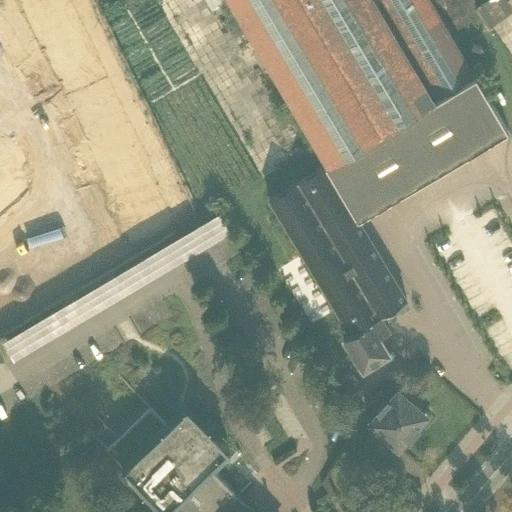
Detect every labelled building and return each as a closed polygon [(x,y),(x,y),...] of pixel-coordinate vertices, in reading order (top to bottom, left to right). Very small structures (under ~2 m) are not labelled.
[(20,0),(25,9),(44,0),(20,0)] [(66,0),(44,0),(25,9),(38,38),(76,20),(66,0)] [(430,0),(230,0),(326,161),(324,162),(337,185),(311,201),(298,180),(268,197),(349,330),(345,333),(362,366),(389,350),(378,333),(389,326),(381,313),(383,312),(385,316),(393,311),(391,307),(406,298),(357,217),(507,128),(430,0)] [(496,0),(486,0),(483,2),(497,22),(507,15),(496,0)] [(76,20),(38,38),(52,66),(90,48),(76,20)] [(90,48),(52,66),(66,95),(104,77),(90,48)] [(106,82),(68,100),(82,129),(120,111),(106,82)] [(120,111),(82,129),(96,157),(134,139),(120,111)] [(134,139),(96,157),(109,186),(147,167),(134,139)] [(0,195),(8,204),(23,190),(10,176),(21,165),(2,145),(0,146),(0,195)] [(147,167),(109,186),(123,214),(160,196),(147,167)] [(0,195),(0,211),(8,204),(0,195)] [(160,196),(123,214),(137,243),(174,225),(160,196)] [(211,214),(211,234),(224,234),(223,214),(211,214)] [(378,408),(367,421),(397,445),(424,412),(423,409),(397,386),(390,395),(387,395),(380,389),(370,401),(378,408)] [(106,448),(169,511),(255,511),(208,464),(228,445),(186,403),(165,423),(149,406),(106,448)]
